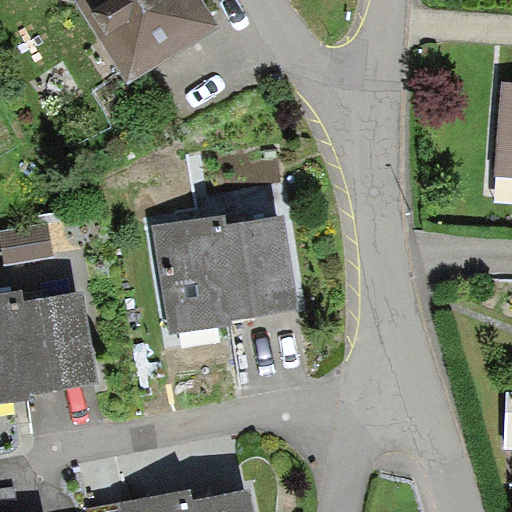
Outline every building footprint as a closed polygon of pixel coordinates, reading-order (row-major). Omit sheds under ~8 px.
[(129,87),(216,31),(196,0),(52,0),(76,5),(129,87)] [(511,84),(504,84),(499,176),(511,176),(511,84)] [(156,233),(178,324),(292,298),(270,206),(156,233)] [(0,392),(89,375),(69,276),(0,289),(0,392)] [(116,511),(255,511),(248,481),(116,511)]
